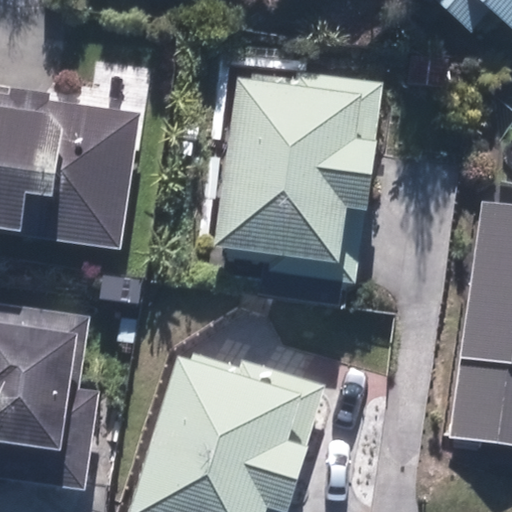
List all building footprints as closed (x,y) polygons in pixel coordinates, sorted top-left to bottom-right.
[(511,0),(438,0),(472,33),(491,9),(511,28),(511,0)] [(138,156),(145,65),(97,62),(95,84),(50,81),(49,103),(0,99),(0,250),(14,251),(16,218),(51,221),(49,258),(117,262),(124,155),(138,156)] [(348,113),(245,96),(230,92),(205,261),(262,274),(261,282),(350,294),(357,222),(365,160),(345,156),(348,113)] [(511,217),(479,213),(447,442),(511,450),(511,217)] [(0,487),(7,489),(49,496),(62,497),(78,498),(87,398),(64,396),(71,322),(0,315),(0,487)] [(121,511),(279,511),(322,381),(179,335),(121,511)]
